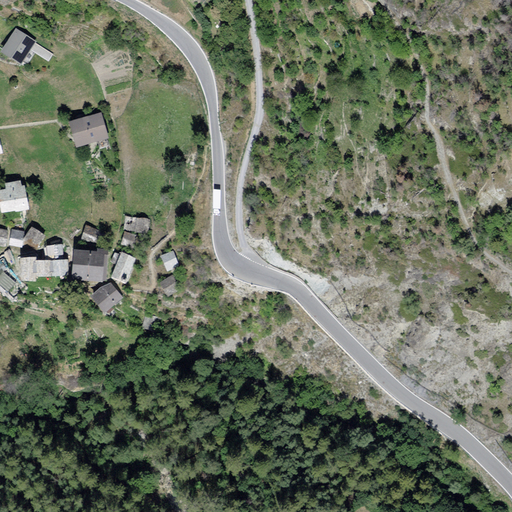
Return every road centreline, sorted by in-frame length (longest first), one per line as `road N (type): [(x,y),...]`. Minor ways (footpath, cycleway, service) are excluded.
road 1 (tertiary): [(251,273),(292,287),(511,486)]
road 2 (tertiary): [(125,0),(170,27),(205,76),(222,240),(231,262),(251,273)]
road 3 (unclassified): [(251,273),(242,212),(261,111),(247,0)]
